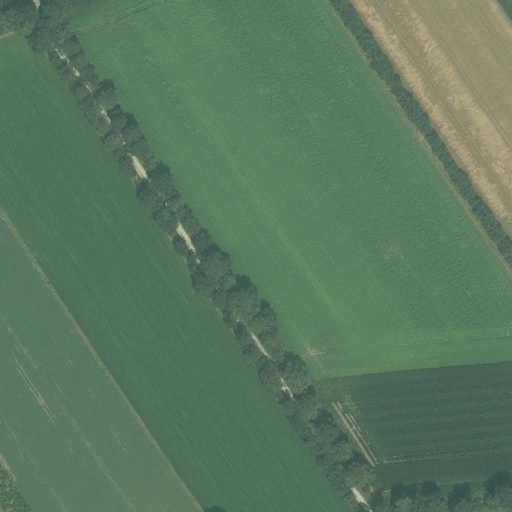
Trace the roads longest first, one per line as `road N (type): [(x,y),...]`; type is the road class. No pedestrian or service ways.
road 1 (unclassified): [(53,0),(29,9),(368,509)]
road 2 (unclassified): [(511,497),(368,509)]
